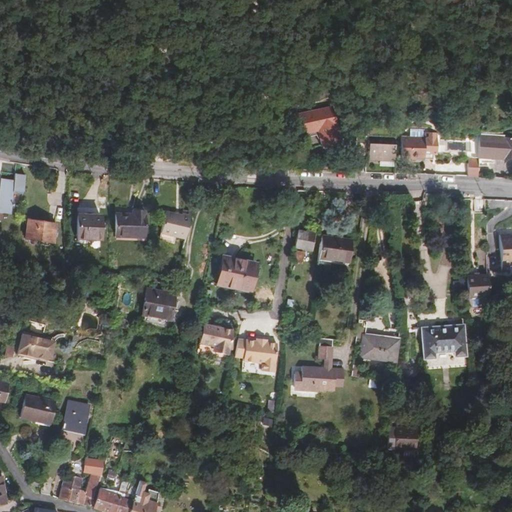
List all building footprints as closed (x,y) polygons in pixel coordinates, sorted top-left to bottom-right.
[(327,105),(289,116),(294,134),(311,129),(315,143),(336,138),(327,105)] [(428,157),(433,158),(434,143),(429,143),(426,136),(421,136),(420,144),(397,143),(397,163),(408,163),(409,160),(427,161),(428,157)] [(511,159),(511,139),(502,139),(502,138),(477,136),(476,158),(503,160),(504,159),(511,159)] [(390,162),(391,142),(353,140),(352,160),(376,161),(390,162)] [(0,214),(5,215),(10,183),(0,181),(0,214)] [(479,201),(471,201),(471,213),(480,213),(479,201)] [(181,242),(187,215),(179,214),(164,210),(157,237),(181,242)] [(128,215),(111,215),(110,237),(140,238),(140,212),(128,212),(128,215)] [(96,216),(73,215),(73,239),(95,240),(96,216)] [(52,224),(23,218),(20,237),(48,242),(52,224)] [(311,235),(295,232),(292,246),(308,249),(311,235)] [(349,241),(319,236),(315,259),(346,264),(349,241)] [(511,240),(507,241),(506,236),(497,236),(498,269),(511,268),(511,267),(511,240)] [(252,264),(221,257),(215,284),(247,290),(252,264)] [(465,301),(487,300),(485,278),(464,279),(465,301)] [(142,289),(137,315),(167,320),(172,294),(142,289)] [(297,323),(290,322),(289,330),(296,331),(297,323)] [(230,331),(200,324),(196,344),(210,347),(209,349),(217,351),(217,354),(224,355),(230,331)] [(464,357),(462,324),(418,327),(420,360),(433,359),(433,354),(452,352),(452,358),(464,357)] [(394,341),(360,336),(357,357),(391,362),(394,341)] [(252,342),(234,339),(232,357),(241,358),(241,361),(259,364),(258,371),(271,373),(274,344),(262,343),(252,342)] [(55,349),(16,340),(11,362),(50,371),(55,349)] [(329,363),(331,342),(316,341),(314,362),(329,363)] [(329,370),(329,363),(314,362),(314,369),(329,370)] [(343,371),(329,370),(314,369),(297,367),(296,374),(289,374),(288,387),(295,387),(295,391),(312,393),(312,389),(329,390),(329,386),(342,387),(343,371)] [(85,408),(64,403),(58,429),(79,434),(85,408)] [(48,418),(16,411),(11,433),(43,440),(48,418)] [(223,439),(225,424),(216,422),(215,428),(213,428),(211,437),(223,439)] [(414,429),(387,427),(386,443),(392,443),(391,449),(413,450),(414,429)] [(483,453),(481,441),(471,443),(473,455),(483,453)] [(78,478),(81,460),(67,459),(59,486),(75,490),(78,481),(78,478)] [(99,462),(81,460),(78,478),(82,479),(83,475),(90,476),(90,481),(95,482),(99,462)] [(29,486),(38,488),(40,478),(31,476),(29,486)] [(40,477),(40,478),(38,488),(36,494),(47,496),(51,479),(40,477)] [(128,498),(132,485),(113,479),(109,490),(122,494),(122,496),(128,498)] [(75,490),(59,486),(54,500),(74,505),(87,507),(93,491),(88,489),(85,495),(79,492),(82,483),(78,481),(75,490)] [(141,483),(133,481),(132,485),(128,498),(128,501),(124,511),(152,511),(150,511),(154,494),(144,491),(143,495),(139,493),(141,483)] [(102,511),(124,511),(128,501),(96,491),(91,508),(102,511)]
